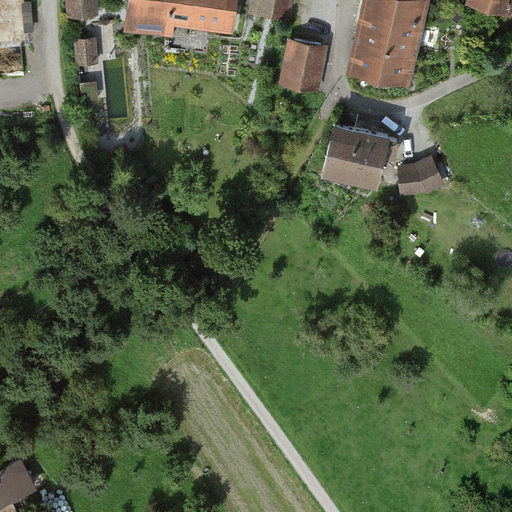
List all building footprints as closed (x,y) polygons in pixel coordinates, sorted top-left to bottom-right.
[(96,0),(69,0),(71,14),(98,11),(96,0)] [(237,0),(128,0),(125,26),(174,31),(175,21),(234,27),(237,0)] [(294,0),(252,0),(250,10),(291,17),(294,0)] [(429,0),(364,0),(348,69),(410,83),(429,0)] [(511,0),(467,0),(511,11),(511,0)] [(329,41),(288,34),(280,81),(321,88),(329,41)] [(100,42),(77,44),(79,72),(102,71),(100,42)] [(336,115),(323,167),(377,181),(390,129),(336,115)] [(417,163),(399,164),(402,191),(426,189),(446,178),(434,154),(417,163)] [(23,448),(0,458),(0,499),(39,481),(23,448)]
